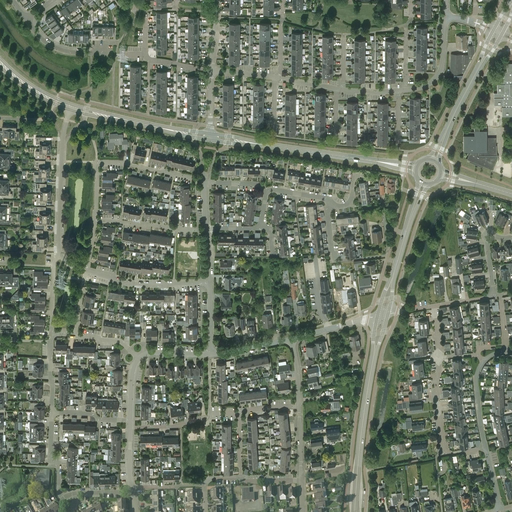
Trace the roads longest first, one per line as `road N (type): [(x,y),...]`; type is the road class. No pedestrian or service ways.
road 1 (tertiary): [(357,511),(365,416),(387,314)]
road 2 (tertiary): [(377,316),(352,511)]
road 3 (residential): [(94,221),(96,163),(204,181)]
road 4 (residential): [(60,253),(69,107)]
road 5 (tertiary): [(420,181),(377,316)]
road 6 (residential): [(436,161),(500,36)]
road 7 (residential): [(491,32),(429,158)]
road 8 (tertiary): [(387,314),(426,184)]
road 9 (residential): [(439,357),(444,448),(485,448)]
road 10 (residential): [(209,283),(129,283),(85,271)]
